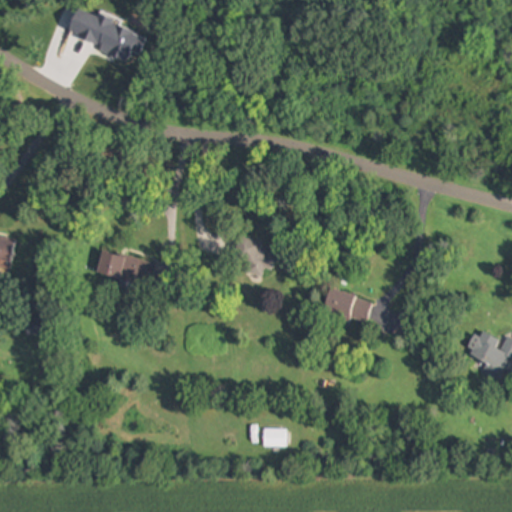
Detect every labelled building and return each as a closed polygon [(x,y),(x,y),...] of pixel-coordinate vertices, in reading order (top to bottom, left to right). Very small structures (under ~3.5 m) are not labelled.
[(233,268),(264,278),(266,270),(272,272),(279,250),(242,238),(233,268)] [(0,268),(10,270),(15,243),(0,240),(0,268)] [(151,289),(157,264),(104,252),(98,277),(151,289)] [(368,324),(374,302),(332,290),(323,320),(349,327),(351,319),(368,324)] [(44,321),(27,321),(27,333),(44,333),(44,321)] [(511,372),(511,339),(509,338),(506,343),(478,330),(467,353),(488,363),(482,375),(505,386),(511,372)] [(265,449),(287,449),(287,431),(265,431),(265,449)]
